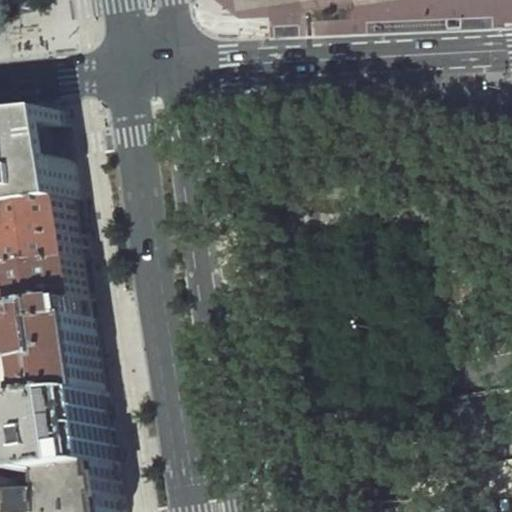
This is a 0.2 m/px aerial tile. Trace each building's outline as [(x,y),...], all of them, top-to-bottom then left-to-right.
[(0,193),(3,193),(4,206),(7,206),(8,207),(24,206),(83,202),(78,168),(75,164),(73,162),(70,161),(66,160),(63,141),(61,136),(59,131),(72,130),(70,113),(38,114),(39,119),(24,121),(19,126),(15,127),(14,122),(0,123),(0,193)] [(8,207),(7,206),(3,231),(12,230),(7,253),(0,253),(0,273),(15,271),(31,269),(92,261),(83,202),(24,206),(8,207)] [(457,377),(494,370),(471,243),(435,250),(457,377)] [(92,261),(31,269),(15,271),(24,312),(36,310),(98,301),(98,300),(92,261)] [(98,301),(36,310),(41,350),(49,349),(55,401),(112,393),(98,301)] [(12,306),(4,308),(5,315),(12,314),(13,314),(12,306)] [(5,315),(0,315),(0,394),(2,395),(0,382),(0,379),(5,379),(3,364),(6,363),(4,348),(10,347),(8,332),(13,331),(12,314),(5,315)] [(47,402),(27,405),(33,439),(53,435),(60,476),(72,474),(122,465),(112,393),(55,401),(47,403),(47,402)] [(0,511),(5,511),(5,485),(25,481),(40,479),(33,439),(27,405),(0,408),(0,511)] [(25,481),(5,485),(5,511),(129,511),(122,465),(72,474),(72,495),(25,498),(25,481)]
